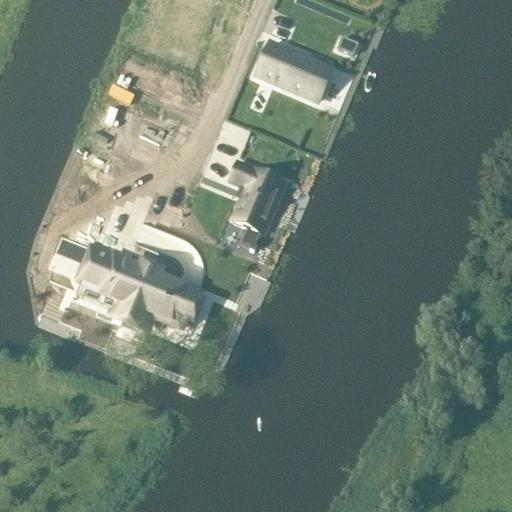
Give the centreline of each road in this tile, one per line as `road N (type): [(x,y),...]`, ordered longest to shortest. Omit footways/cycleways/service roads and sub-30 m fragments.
road 1 (track): [(266,0),(223,101),(199,102),(164,191)]
road 2 (track): [(419,511),(492,350),(511,355)]
